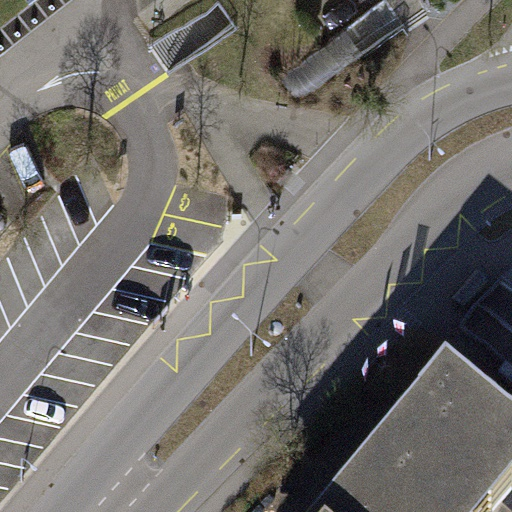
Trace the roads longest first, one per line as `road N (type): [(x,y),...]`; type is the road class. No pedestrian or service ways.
road 1 (residential): [(511,87),(434,117),(394,149),(131,434),(95,511)]
road 2 (residential): [(128,511),(180,477),(436,209),(511,160)]
